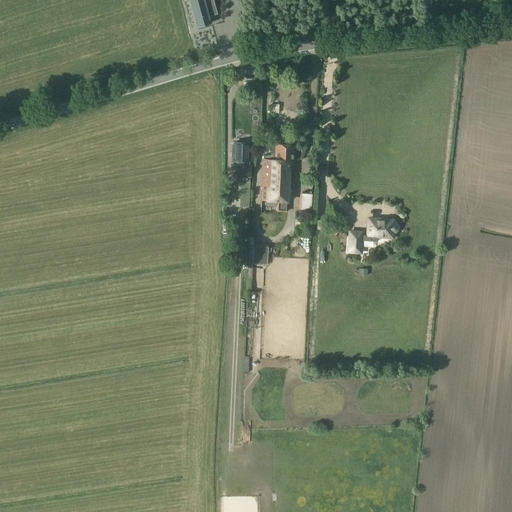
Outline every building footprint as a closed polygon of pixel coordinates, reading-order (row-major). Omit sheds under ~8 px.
[(213,2),(212,0),(190,0),(193,10),(197,27),(211,23),(209,16),(210,15),(207,6),(213,4),(213,2)] [(243,72),(243,87),(253,87),(254,72),(243,72)] [(234,144),(232,144),(231,156),(234,156),(234,158),(240,158),(240,164),(238,164),(237,174),(250,174),(250,165),(248,165),(249,159),(251,159),(251,151),(249,151),(249,143),(234,142),(234,144)] [(294,145),(276,144),(275,159),(263,159),(261,200),(287,201),(290,161),(293,161),(294,145)] [(250,182),(237,181),(236,206),(248,207),(250,182)] [(362,232),(350,232),(349,252),(361,252),(362,240),(377,241),(377,236),(393,237),(393,232),(397,231),(398,227),(397,224),(394,222),(394,220),(369,218),(368,235),(362,235),(362,232)] [(261,266),(261,253),(253,253),(253,265),(261,266)] [(252,363),(252,352),(244,352),(245,364),(252,363)]
